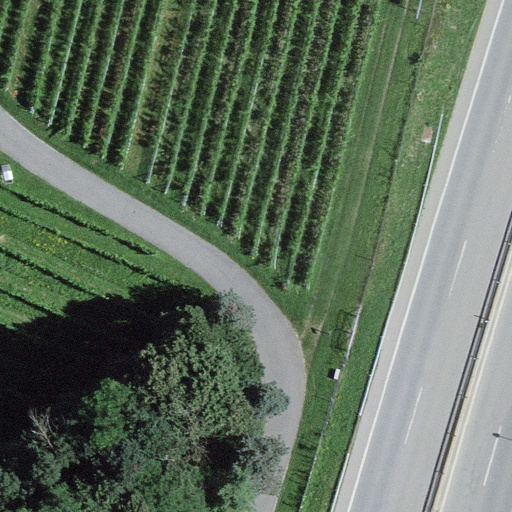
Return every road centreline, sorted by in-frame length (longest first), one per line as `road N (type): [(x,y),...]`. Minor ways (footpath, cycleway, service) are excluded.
road 1 (trunk): [(511,82),(384,511)]
road 2 (unclassified): [(285,354),(274,317),(236,276),(18,148),(0,128)]
road 3 (unclassified): [(285,354),(280,412),(253,511)]
road 4 (trunk): [(474,511),(511,385)]
